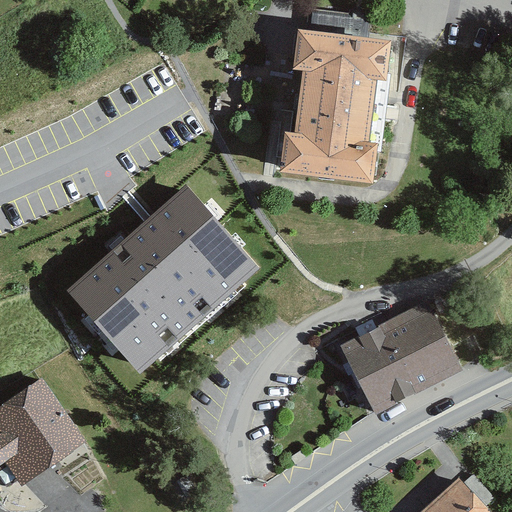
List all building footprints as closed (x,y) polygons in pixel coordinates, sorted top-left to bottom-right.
[(392,50),(299,40),(294,79),(303,80),(296,144),(285,143),(280,183),(374,194),(378,154),(369,153),(376,90),(387,91),(392,50)] [(185,191),(67,294),(138,376),(257,273),(185,191)] [(426,310),(343,351),(373,411),(456,370),(426,310)] [(0,470),(4,467),(21,491),(87,446),(43,380),(0,408),(0,470)] [(433,511),(485,511),(461,486),(433,511)]
